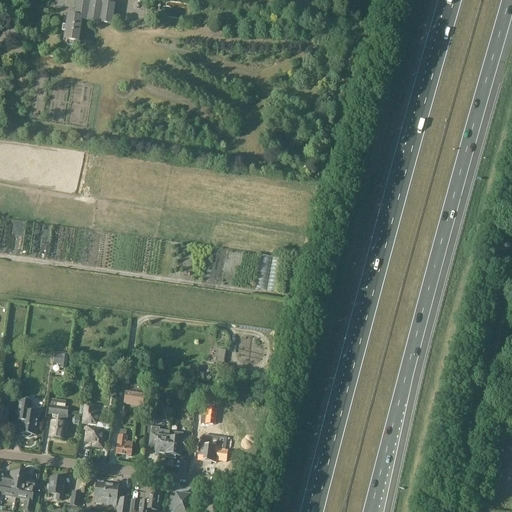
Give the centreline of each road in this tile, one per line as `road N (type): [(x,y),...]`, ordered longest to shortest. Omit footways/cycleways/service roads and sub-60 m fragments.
road 1 (motorway): [(370,511),(509,0)]
road 2 (motorway): [(453,0),(315,511)]
road 3 (track): [(282,296),(0,256)]
road 4 (unclassified): [(206,511),(204,491),(191,482),(46,462)]
